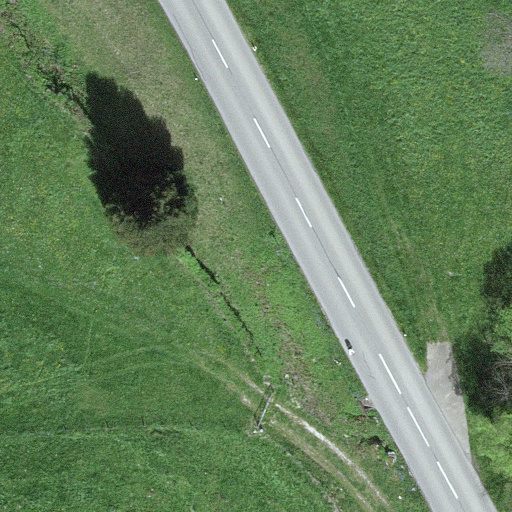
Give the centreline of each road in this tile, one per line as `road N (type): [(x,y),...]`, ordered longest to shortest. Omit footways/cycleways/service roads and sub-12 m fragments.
road 1 (secondary): [(460,511),(191,0)]
road 2 (track): [(190,358),(302,427),(380,511)]
